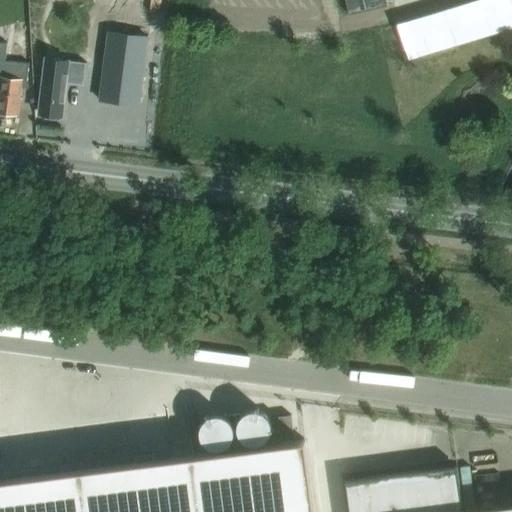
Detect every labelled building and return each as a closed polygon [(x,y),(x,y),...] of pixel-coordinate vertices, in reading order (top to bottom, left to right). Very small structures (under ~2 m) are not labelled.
[(384,0),(344,0),(348,14),(386,5),(384,0)] [(511,0),(467,0),(396,21),(407,56),(408,59),(511,27),(511,0)] [(106,31),(98,100),(138,105),(146,36),(106,31)] [(87,36),(69,36),(69,47),(88,48),(87,36)] [(0,111),(17,114),(21,81),(26,82),(29,62),(5,61),(7,43),(0,41),(0,111)] [(45,57),(38,113),(46,114),(46,117),(59,119),(59,116),(61,116),(64,93),(65,84),(66,78),(76,79),(82,80),(82,84),(83,85),(86,62),(45,57)] [(0,411),(0,425),(13,437),(20,430),(0,411)] [(290,414),(277,416),(280,440),(294,438),(291,420),(290,414)] [(188,454),(0,478),(0,511),(313,511),(304,439),(188,454)] [(462,511),(456,465),(345,480),(348,511),(462,511)]
